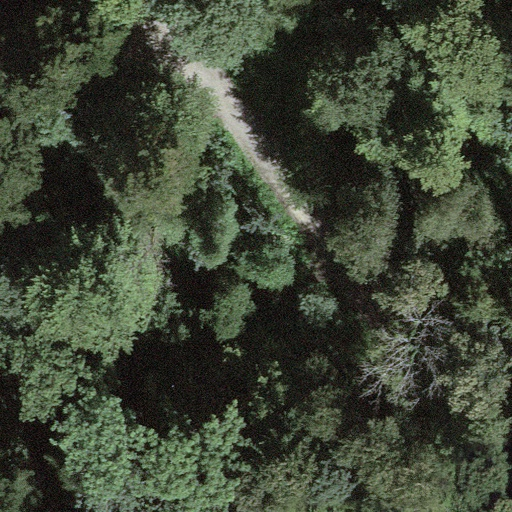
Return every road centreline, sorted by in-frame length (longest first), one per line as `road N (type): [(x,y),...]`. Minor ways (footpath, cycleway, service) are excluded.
road 1 (track): [(511,472),(213,89)]
road 2 (track): [(0,57),(213,89)]
